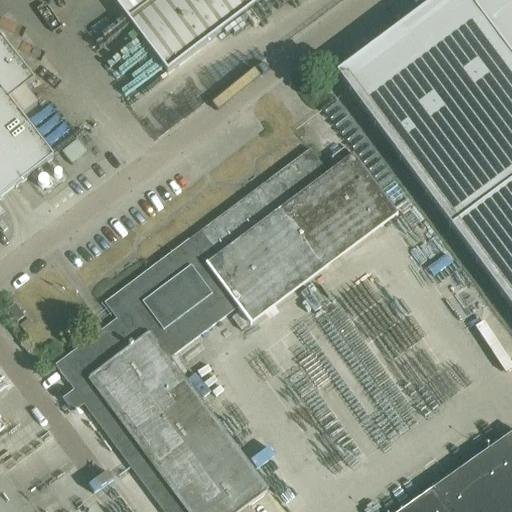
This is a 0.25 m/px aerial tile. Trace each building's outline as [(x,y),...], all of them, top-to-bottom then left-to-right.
[(112,0),(168,73),(264,0),(112,0)] [(511,0),(438,0),(336,76),(511,312),(511,0)] [(0,199),(53,159),(9,103),(34,83),(0,39),(0,199)] [(329,177),(324,170),(310,151),(154,270),(153,269),(127,288),(104,305),(105,306),(117,297),(123,304),(113,312),(117,321),(55,367),(83,406),(84,405),(164,511),(243,511),(267,495),(266,494),(265,495),(166,363),(237,309),(250,327),(397,217),(353,157),(351,158),(352,159),(329,177)] [(17,323),(24,318),(15,306),(8,311),(17,323)] [(369,382),(381,397),(409,375),(388,348),(373,360),(382,372),(369,382)] [(21,439),(31,453),(38,448),(28,433),(21,439)] [(511,511),(511,434),(437,489),(453,511),(511,511)] [(47,481),(57,476),(46,456),(36,461),(47,481)] [(0,511),(19,511),(0,488),(0,511)] [(453,511),(437,489),(403,511),(453,511)] [(61,511),(84,511),(76,500),(61,511)]
